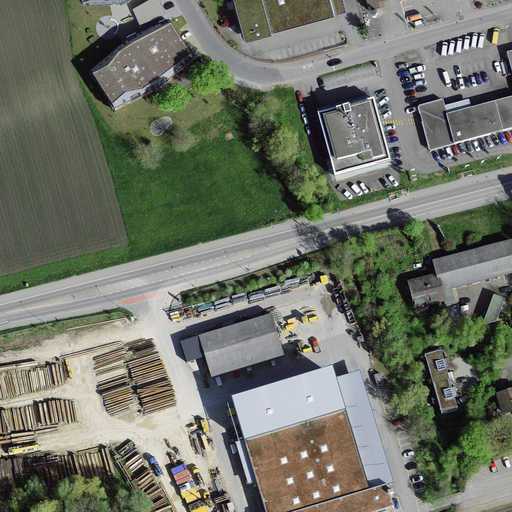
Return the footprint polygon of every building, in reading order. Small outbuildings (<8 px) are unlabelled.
[(233,0),(234,5),(233,5),(236,18),(238,18),(243,38),(347,10),(344,0),(233,0)] [(194,61),(169,22),(130,39),(90,72),(114,111),(161,88),(194,61)] [(429,152),(511,129),(511,96),(471,108),(469,99),(445,106),(443,99),(417,106),(429,152)] [(374,99),(317,114),(334,177),(391,161),(374,99)] [(435,274),(407,281),(415,310),(433,306),(444,303),(446,309),(456,306),(452,290),(511,274),(511,240),(432,261),(435,274)] [(505,299),(494,295),(482,326),(497,322),(505,299)] [(272,315),(180,342),(187,363),(205,358),(212,380),(285,358),(272,315)] [(440,351),(425,355),(441,415),(458,410),(455,398),(457,398),(456,393),(455,389),(452,390),(451,386),(457,384),(453,372),(447,373),(445,366),(440,351)] [(333,369),(231,401),(244,441),(236,444),(248,485),(256,483),(264,511),(382,511),(394,509),(387,486),(395,484),(360,371),(335,379),(333,369)] [(373,376),(377,387),(383,385),(380,374),(373,376)] [(511,391),(505,393),(499,395),(504,413),(511,410),(511,391)]
